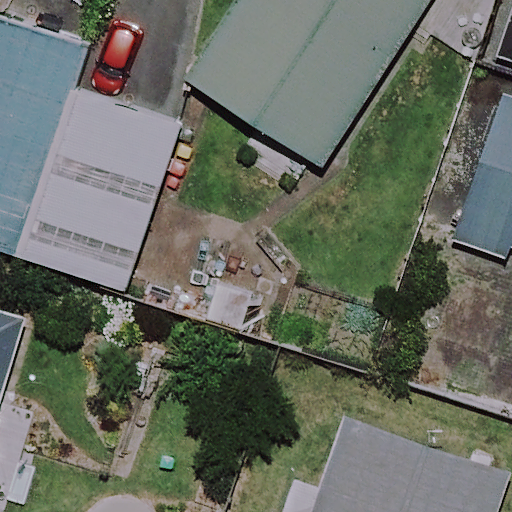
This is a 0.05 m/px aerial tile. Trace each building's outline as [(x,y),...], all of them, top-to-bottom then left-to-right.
[(243,0),(192,78),(321,163),(429,0),(243,0)] [(84,53),(0,25),(0,247),(126,290),(182,125),(72,88),(84,53)] [(511,99),(498,94),(455,224),(511,242),(511,99)] [(0,311),(0,409),(27,319),(0,311)] [(497,511),(510,475),(347,418),(320,495),(285,483),(274,511),(497,511)]
